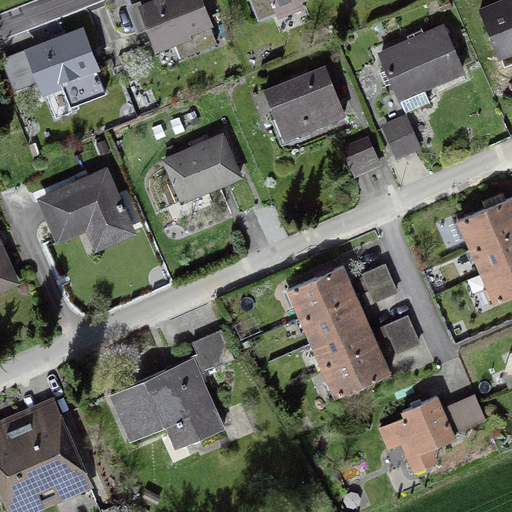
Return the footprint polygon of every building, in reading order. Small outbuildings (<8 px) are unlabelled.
[(197,0),(163,0),(141,9),(157,49),(175,42),(173,37),(185,32),(193,52),(214,44),(197,0)] [(290,0),(247,0),(256,22),(277,13),(274,6),(290,0)] [(511,0),(503,4),(501,1),(478,10),(498,59),(511,53),(511,0)] [(441,28),(379,55),(396,95),(415,86),(417,91),(461,72),(441,28)] [(70,107),(104,94),(79,32),(28,52),(44,93),(62,86),(70,107)] [(306,123),(308,129),(343,115),(327,74),(309,81),(306,74),(263,92),(280,133),(306,123)] [(384,127),(396,156),(416,148),(403,119),(384,127)] [(181,202),(238,177),(220,136),(163,161),(181,202)] [(372,152),(366,139),(342,150),(353,175),(366,169),(360,157),(372,152)] [(82,187),(81,184),(42,201),(58,238),(92,223),(98,237),(125,225),(103,174),(88,181),(89,184),(82,187)] [(511,198),(511,197),(496,205),(461,220),(474,248),(478,259),(474,261),(480,275),(485,273),(497,301),(511,294),(511,198)] [(0,288),(13,282),(0,252),(0,288)] [(354,296),(354,295),(341,266),(324,274),(291,288),(303,317),(308,329),(304,330),(310,344),(316,357),(320,355),(325,367),(338,395),(370,381),(388,374),(376,345),(376,344),(371,346),(366,335),(360,322),(353,308),(349,298),(354,296)] [(388,275),(385,267),(364,276),(370,290),(376,303),(396,294),(393,287),(390,281),(388,275)] [(410,325),(407,319),(386,328),(392,341),(398,354),(419,345),(416,339),(413,332),(410,325)] [(232,359),(220,330),(191,343),(198,360),(174,371),(174,372),(167,376),(164,370),(109,394),(130,441),(173,422),(183,445),(221,429),(200,379),(207,376),(205,371),(232,359)] [(442,412),(435,397),(401,412),(403,418),(392,423),(413,472),(424,467),(418,454),(453,438),(442,412)] [(51,479),(80,466),(57,415),(28,428),(23,416),(0,426),(0,488),(10,511),(56,491),(51,479)]
